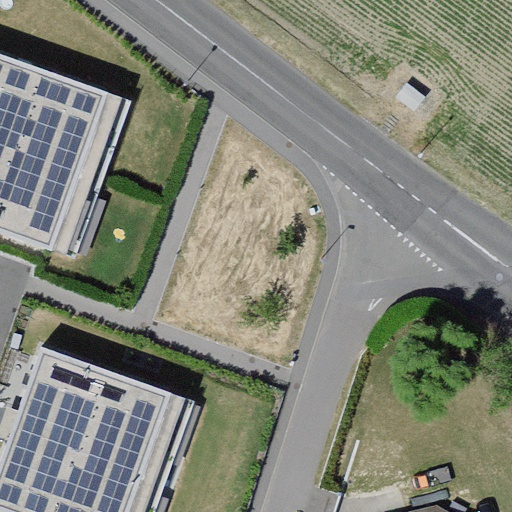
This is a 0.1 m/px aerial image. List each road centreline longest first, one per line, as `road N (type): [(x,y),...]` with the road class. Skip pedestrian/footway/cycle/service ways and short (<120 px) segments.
road 1 (residential): [(268,511),(389,176)]
road 2 (unclassified): [(389,176),(159,0)]
road 3 (unclassified): [(511,255),(389,176)]
